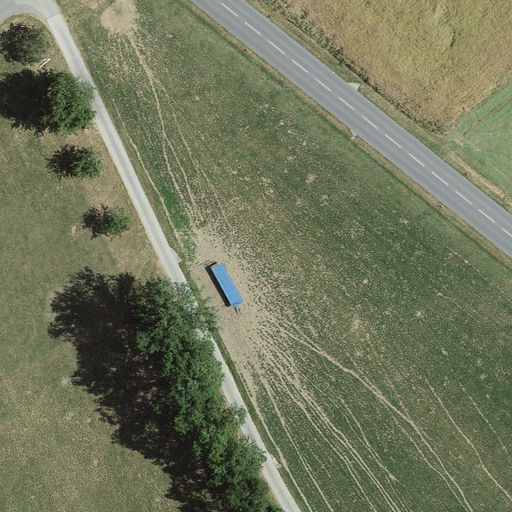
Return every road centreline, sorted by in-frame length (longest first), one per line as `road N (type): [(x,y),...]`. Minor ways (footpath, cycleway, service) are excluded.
road 1 (track): [(50,0),(296,511)]
road 2 (tertiary): [(196,0),(511,247)]
